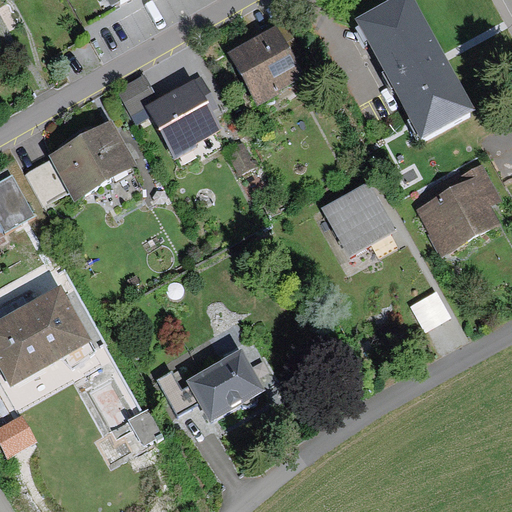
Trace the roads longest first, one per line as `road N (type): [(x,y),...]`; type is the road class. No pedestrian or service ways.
road 1 (residential): [(235,511),(345,427),(511,333)]
road 2 (residential): [(243,0),(0,136)]
